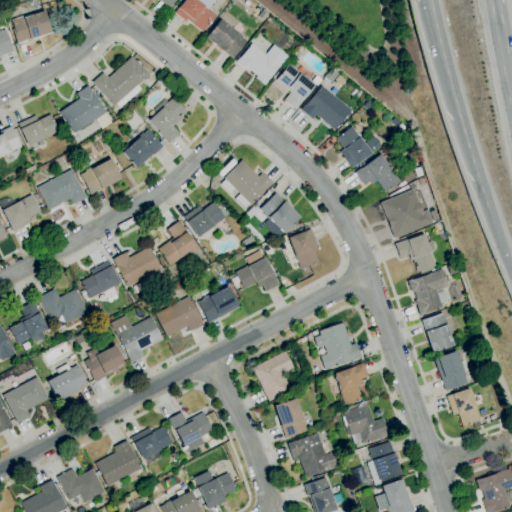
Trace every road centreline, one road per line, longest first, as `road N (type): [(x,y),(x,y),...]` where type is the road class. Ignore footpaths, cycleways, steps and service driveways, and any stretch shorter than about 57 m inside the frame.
road 1 (residential): [(102,0),(275,143),(333,202),(449,511)]
road 2 (residential): [(365,276),(0,467)]
road 3 (residential): [(238,113),(160,194),(0,280)]
road 4 (motorway): [(436,35),(495,231)]
road 5 (residential): [(209,358),(242,424),(270,511)]
road 6 (residential): [(114,9),(81,46),(0,92)]
